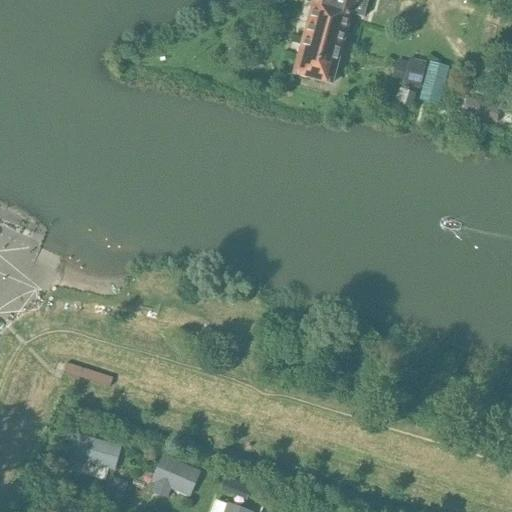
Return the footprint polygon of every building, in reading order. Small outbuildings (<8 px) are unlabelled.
[(313,0),(293,75),(330,85),(349,15),(363,19),(368,0),(313,0)] [(398,58),(396,68),(406,70),(409,61),(398,58)] [(425,65),(409,61),(403,85),(419,89),(425,65)] [(401,91),(397,106),(411,110),(415,95),(401,91)] [(66,364),(63,373),(110,388),(113,378),(66,364)] [(73,434),(65,458),(70,459),(108,470),(114,472),(121,448),(73,434)] [(162,456),(151,481),(156,483),(151,492),(167,499),(171,490),(189,498),(200,473),(162,456)] [(226,477),(220,492),(246,501),(251,486),(226,477)] [(215,501),(210,511),(249,511),(227,504),(226,505),(215,501)]
